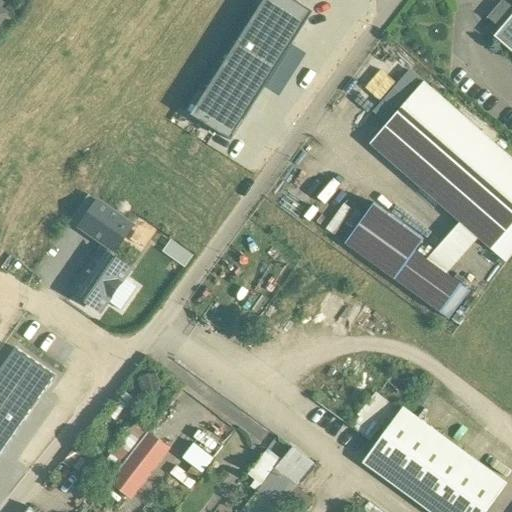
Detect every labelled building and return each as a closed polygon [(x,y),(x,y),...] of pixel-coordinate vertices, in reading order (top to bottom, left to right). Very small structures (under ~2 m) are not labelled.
[(292,0),(265,0),(191,115),(231,141),(264,88),(292,45),(313,13),(292,0)] [(502,29),(511,16),(511,6),(504,0),(501,0),(487,17),(502,29)] [(511,16),(502,29),(495,37),(511,51),(511,16)] [(307,54),(292,45),(264,88),(279,98),(307,54)] [(511,159),(424,83),(371,144),(493,250),(511,228),(511,159)] [(98,199),(78,228),(115,255),(136,225),(98,199)] [(424,239),(375,203),(345,244),(449,319),(470,291),(416,251),(424,239)] [(511,228),(493,250),(507,263),(511,255),(511,228)] [(183,264),(188,254),(177,248),(175,251),(166,246),(163,252),(183,264)] [(133,270),(100,248),(69,292),(101,315),(110,302),(126,279),(133,270)] [(126,279),(110,302),(122,310),(138,287),(126,279)] [(16,348),(0,371),(0,455),(56,376),(16,348)] [(409,357),(379,395),(397,408),(426,371),(409,357)] [(163,373),(141,379),(146,394),(167,388),(163,373)] [(352,426),(375,439),(397,408),(379,395),(352,426)] [(482,511),(503,485),(404,413),(368,462),(435,511),(482,511)] [(107,434),(96,425),(86,438),(97,446),(107,434)] [(149,432),(110,483),(131,499),(170,448),(149,432)] [(207,432),(186,459),(203,472),(224,445),(207,432)] [(275,438),(268,448),(278,456),(286,446),(275,438)] [(276,468),(258,491),(279,508),(295,487),(296,485),(276,468)] [(304,511),(313,502),(295,487),(279,508),(284,511),(304,511)]
